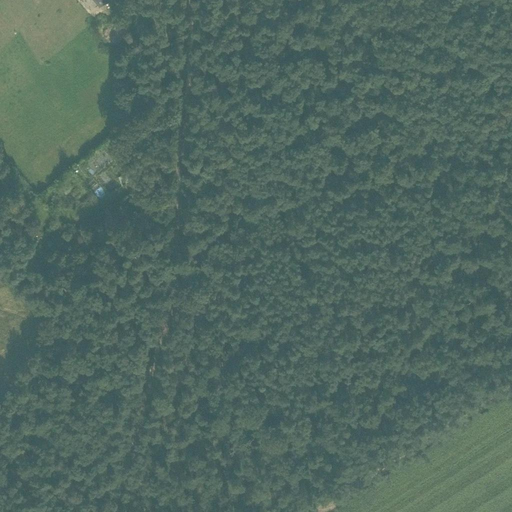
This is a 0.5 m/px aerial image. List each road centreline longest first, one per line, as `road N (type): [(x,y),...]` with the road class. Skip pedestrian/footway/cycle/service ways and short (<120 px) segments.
road 1 (track): [(358,0),(400,132),(395,144),(174,277)]
road 2 (track): [(189,0),(174,277)]
road 3 (track): [(174,277),(311,511)]
road 4 (track): [(174,277),(111,511)]
road 5 (track): [(314,511),(511,385)]
road 6 (track): [(511,10),(383,78)]
